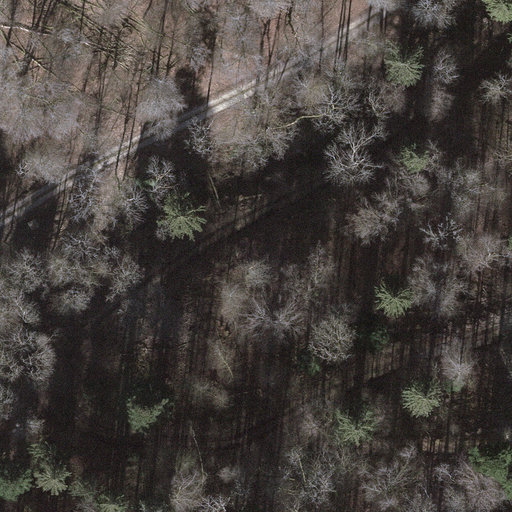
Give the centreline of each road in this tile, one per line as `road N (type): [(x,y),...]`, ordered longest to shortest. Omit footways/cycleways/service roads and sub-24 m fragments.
road 1 (track): [(511,18),(331,174),(194,254),(133,300),(81,350),(77,385),(89,419),(120,437),(202,446),(239,441),(383,373),(511,332)]
road 2 (track): [(0,220),(339,40),(398,0)]
